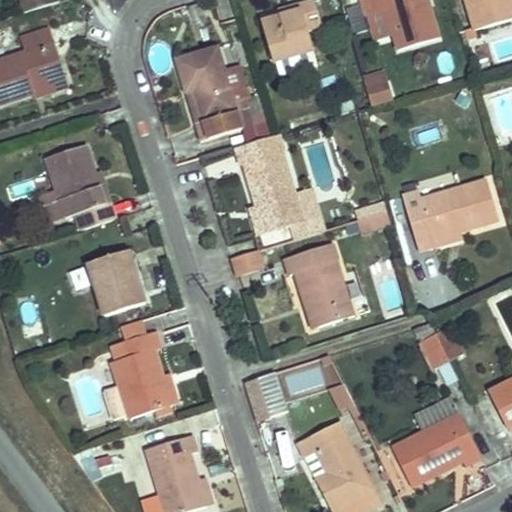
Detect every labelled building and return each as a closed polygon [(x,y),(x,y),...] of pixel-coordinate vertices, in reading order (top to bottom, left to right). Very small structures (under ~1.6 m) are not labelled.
[(19,0),(24,14),(60,3),(58,0),(19,0)] [(314,52),(308,32),(323,28),(314,0),(299,4),(301,11),(281,17),(262,22),(274,64),(314,52)] [(440,40),(431,8),(423,10),(420,0),(361,0),(366,17),(387,11),(399,52),(440,40)] [(431,8),(428,0),(420,0),(423,10),(431,8)] [(511,0),(465,0),(475,32),(511,20),(511,0)] [(281,17),(301,11),(299,4),(279,10),(281,17)] [(394,36),(387,11),(368,17),(375,42),(394,36)] [(67,80),(50,30),(21,39),(25,53),(0,61),(0,106),(35,95),(33,91),(67,80)] [(367,72),(357,36),(351,37),(362,73),(367,72)] [(246,107),(244,100),(234,103),(224,70),(218,48),(176,60),(186,93),(195,91),(204,122),(195,125),(201,143),(252,128),(246,107)] [(257,96),(247,63),(224,70),(234,103),(244,100),(257,96)] [(391,102),(385,81),(388,81),(386,73),(364,79),(372,108),(391,102)] [(35,97),(69,87),(67,80),(33,91),(35,95),(35,97)] [(204,122),(195,91),(186,93),(195,125),(204,122)] [(466,108),(471,101),(460,95),(456,102),(466,108)] [(356,112),(353,101),(338,105),(342,116),(356,112)] [(267,123),(261,103),(246,107),(252,128),(267,123)] [(306,223),(298,195),(280,135),(235,149),(241,167),(247,165),(259,208),(267,234),(291,228),(306,223)] [(106,205),(97,177),(87,147),(47,160),(58,193),(66,218),(76,215),(81,231),(117,220),(112,204),(106,205)] [(112,204),(102,175),(97,177),(106,205),(112,204)] [(499,222),(488,181),(422,201),(420,193),(403,198),(420,252),(436,247),(434,241),(460,233),(499,222)] [(325,232),(313,191),(298,195),(306,223),(310,236),(325,232)] [(66,218),(58,193),(41,198),(49,224),(66,218)] [(364,209),(367,219),(388,213),(385,203),(364,209)] [(267,234),(259,208),(254,210),(262,236),(267,234)] [(367,219),(364,209),(356,212),(359,222),(367,219)] [(391,225),(388,213),(367,219),(359,222),(362,233),(391,225)] [(310,236),(306,223),(291,228),(295,241),(310,236)] [(436,247),(462,239),(460,233),(434,241),(436,247)] [(337,261),(332,245),(325,248),(330,263),(337,261)] [(355,317),(337,261),(330,263),(325,248),(284,261),(290,277),(296,275),(313,331),(355,317)] [(264,270),(258,252),(233,260),(238,277),(264,270)] [(146,305),(130,253),(89,266),(90,270),(72,275),(77,292),(95,286),(105,318),(146,305)] [(461,298),(448,270),(425,281),(438,309),(461,298)] [(432,327),(450,363),(464,356),(446,320),(432,327)] [(147,336),(142,322),(128,326),(132,341),(147,336)] [(432,327),(431,326),(417,331),(436,370),(450,363),(432,327)] [(173,407),(164,379),(155,351),(162,349),(157,333),(132,341),(111,348),(116,363),(112,364),(120,389),(104,393),(113,422),(129,417),(130,421),(173,407)] [(14,353),(17,361),(24,359),(21,350),(14,353)] [(324,367),(333,364),(329,357),(322,360),(324,367)] [(288,413),(275,375),(259,380),(271,419),(288,413)] [(179,405),(171,377),(164,379),(173,407),(179,405)] [(271,419),(259,380),(245,384),(258,424),(271,419)] [(511,429),(511,382),(489,395),(508,431),(511,429)] [(353,405),(344,386),(330,391),(340,411),(353,405)] [(425,433),(460,416),(452,400),(417,417),(425,433)] [(172,414),(170,408),(155,413),(157,419),(172,414)] [(365,429),(356,409),(350,412),(360,431),(365,429)] [(467,468),(482,460),(460,416),(392,450),(412,488),(464,462),(467,468)] [(370,511),(383,506),(341,423),(298,445),(306,459),(317,453),(328,476),(317,481),(332,511),(370,511)] [(195,511),(207,508),(199,482),(191,456),(198,454),(193,437),(147,451),(165,511),(195,511)] [(96,462),(91,450),(73,456),(87,476),(99,470),(96,462)] [(113,465),(111,457),(96,462),(99,470),(113,465)] [(214,506),(206,480),(199,482),(207,508),(214,506)]
